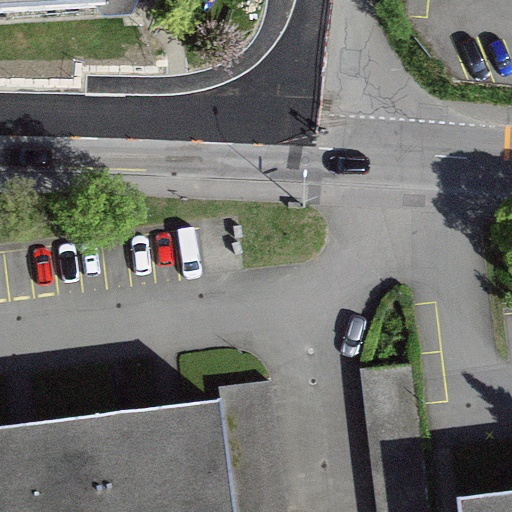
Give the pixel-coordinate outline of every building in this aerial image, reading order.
[(131,18),(140,0),(0,0),(0,15),(96,9),(104,20),(131,18)] [(428,511),(410,364),(360,371),(377,511),(428,511)] [(218,389),(221,409),(233,511),(288,511),(272,382),(218,389)] [(233,511),(221,409),(167,416),(21,434),(0,437),(0,511),(233,511)] [(511,511),(511,501),(456,508),(456,511),(511,511)]
